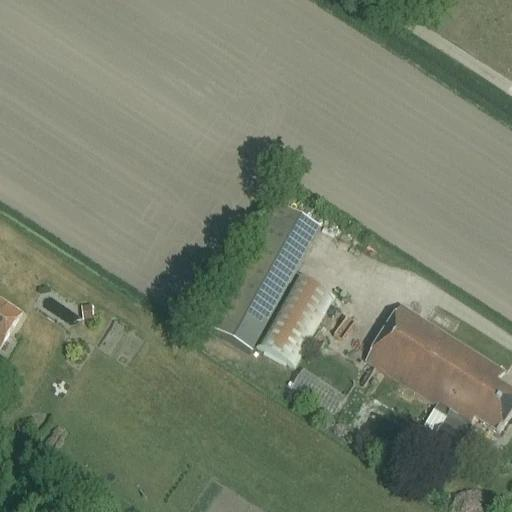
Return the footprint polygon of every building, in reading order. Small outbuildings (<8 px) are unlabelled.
[(323,235),(278,210),(209,332),(254,358),(323,235)] [(335,301),(300,281),(260,351),(295,371),(335,301)] [(0,355),(23,324),(0,307),(0,355)] [(511,398),(499,391),(506,379),(402,312),(366,368),(435,412),(423,432),(438,440),(433,448),(455,461),(466,444),(462,442),(467,433),(470,435),(476,426),(498,440),(511,419),(511,398)] [(405,449),(390,472),(407,483),(421,460),(405,449)]
